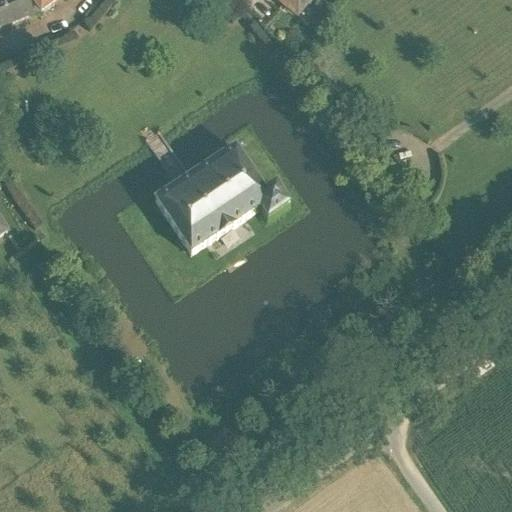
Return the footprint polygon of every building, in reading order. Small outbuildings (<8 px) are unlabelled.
[(0,0),(0,32),(37,18),(24,0),(0,0)] [(24,0),(37,18),(58,2),(60,0),(24,0)] [(272,0),(272,1),(295,21),(313,0),(272,0)] [(182,186),(152,206),(188,262),(258,215),(266,228),(291,211),(275,187),(264,193),(235,151),(182,186)] [(0,239),(9,233),(0,220),(0,239)] [(243,443),(226,422),(205,439),(222,460),(243,443)]
